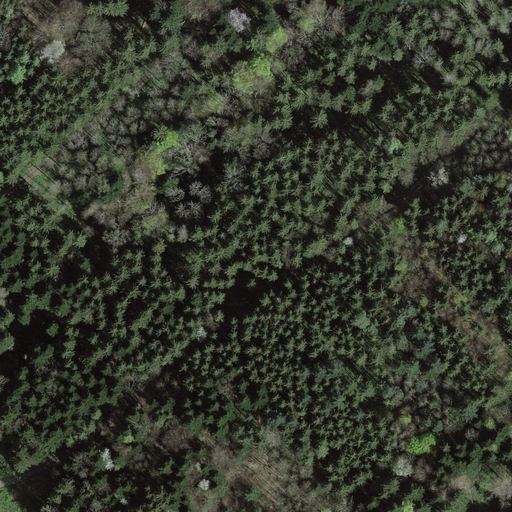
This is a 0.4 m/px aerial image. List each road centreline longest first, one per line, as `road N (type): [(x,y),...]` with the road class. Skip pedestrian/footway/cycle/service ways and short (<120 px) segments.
road 1 (track): [(511,170),(412,197),(377,218),(253,299),(80,443),(0,483)]
road 2 (track): [(0,193),(158,61),(215,0)]
road 3 (track): [(412,197),(511,92)]
